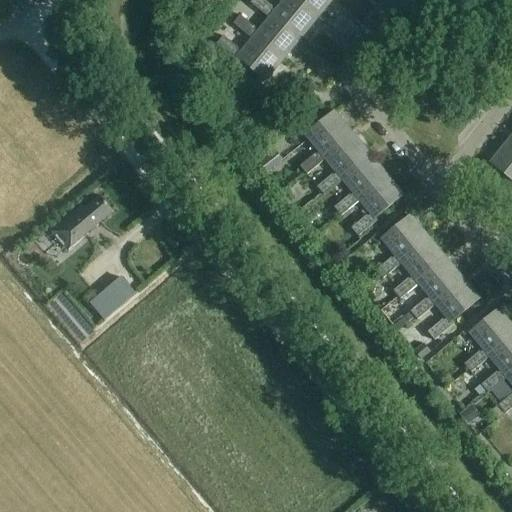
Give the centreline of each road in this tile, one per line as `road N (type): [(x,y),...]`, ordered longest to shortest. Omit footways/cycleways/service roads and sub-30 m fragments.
road 1 (residential): [(22,18),(431,511)]
road 2 (residential): [(391,0),(356,42),(351,76),(359,97),(431,183)]
road 3 (residential): [(431,183),(511,280)]
road 4 (residential): [(431,183),(511,95)]
